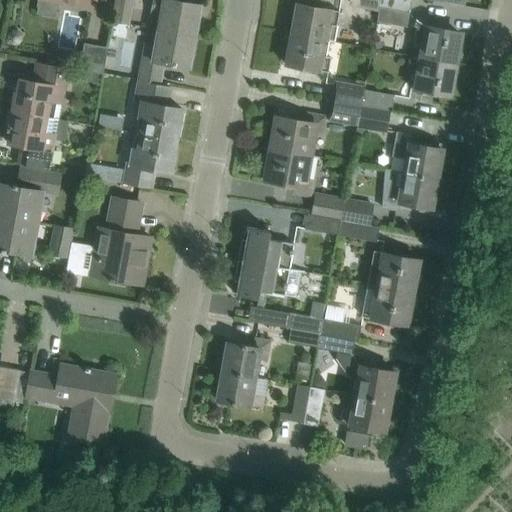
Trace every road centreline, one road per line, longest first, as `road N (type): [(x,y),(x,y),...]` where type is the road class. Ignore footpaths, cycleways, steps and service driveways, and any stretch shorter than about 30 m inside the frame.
road 1 (residential): [(161,445),(379,486),(410,476),(505,0)]
road 2 (residential): [(183,325),(238,49),(240,0)]
road 3 (residential): [(183,325),(0,292)]
road 4 (residential): [(161,445),(183,325)]
